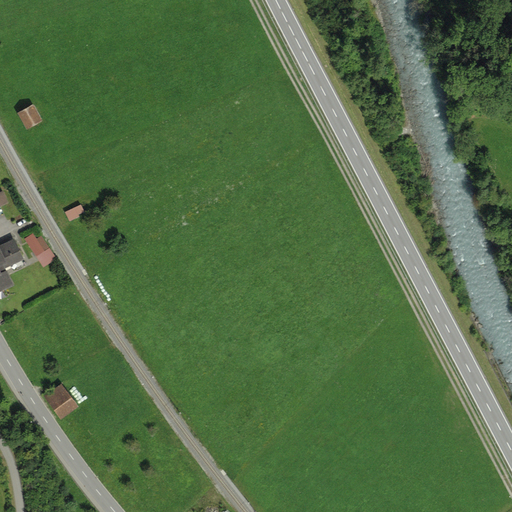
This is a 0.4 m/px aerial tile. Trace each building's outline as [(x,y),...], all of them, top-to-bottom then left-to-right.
[(38,107),(22,114),(28,129),(44,122),(38,107)] [(4,193),(0,194),(0,207),(9,204),(4,193)] [(83,203),(69,210),(74,220),(88,213),(83,203)] [(38,233),(28,241),(48,267),(58,259),(38,233)] [(23,242),(9,248),(16,264),(29,258),(23,242)] [(4,252),(0,253),(0,291),(17,285),(4,252)] [(63,378),(45,391),(61,414),(79,402),(63,378)]
